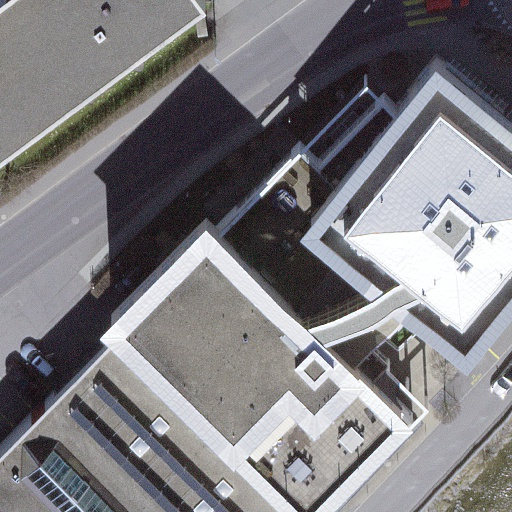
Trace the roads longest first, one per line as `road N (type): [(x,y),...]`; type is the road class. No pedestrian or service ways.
road 1 (residential): [(0,280),(351,14)]
road 2 (residential): [(511,370),(382,511)]
road 3 (residential): [(351,14),(471,0)]
